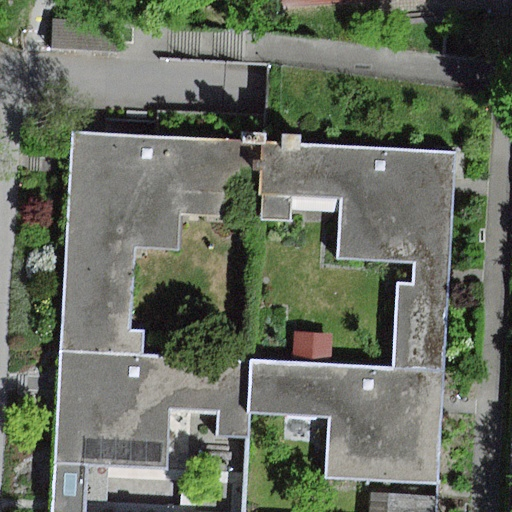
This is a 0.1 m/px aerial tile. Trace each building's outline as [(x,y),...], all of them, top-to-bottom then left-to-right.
[(259,194),(263,143),(72,133),(70,166),(60,352),(142,357),(144,330),(130,330),(135,247),(177,249),(178,215),(258,220),(259,194)] [(456,154),(263,143),(259,194),(342,199),(340,225),(339,258),(414,262),(413,284),(398,283),(393,371),(444,374),(454,185),(456,154)] [(342,199),(259,194),(258,220),(340,225),(342,199)] [(294,334),(293,366),(331,368),(332,335),(294,334)] [(245,414),(248,363),(142,357),(60,352),(58,389),(51,511),(88,511),(90,468),(168,472),(171,411),(220,414),(219,432),(244,434),(245,414)] [(293,366),(248,363),(245,414),(330,419),(327,479),(438,485),(442,404),(444,374),(393,371),(331,368),(293,366)] [(436,511),(437,497),(371,494),(369,511),(436,511)]
